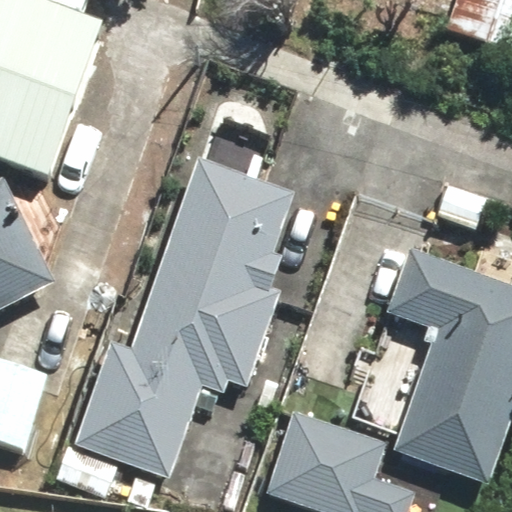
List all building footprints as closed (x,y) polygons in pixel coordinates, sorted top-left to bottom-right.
[(511,56),(511,0),(457,0),(446,35),(511,56)] [(135,354),(118,348),(80,450),(175,485),(209,394),(224,399),(229,384),(250,392),(285,295),(278,292),(290,261),(277,256),(298,201),(204,167),(135,354)] [(0,318),(60,289),(9,187),(0,191),(0,318)] [(491,205),(450,191),(439,221),(480,235),(491,205)] [(493,493),(511,438),(511,290),(419,258),(397,319),(442,334),(398,459),(493,493)] [(0,443),(30,453),(53,377),(0,361),(0,443)] [(389,453),(295,419),(267,497),(308,511),(413,511),(417,500),(377,486),(389,453)]
